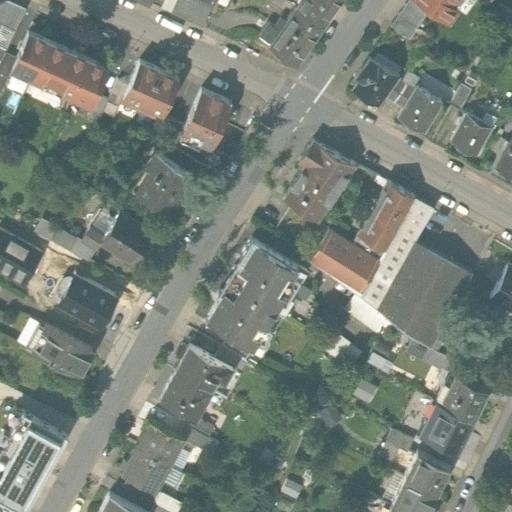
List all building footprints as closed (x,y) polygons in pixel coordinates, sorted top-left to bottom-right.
[(8,0),(0,0),(0,1),(0,24),(13,31),(24,7),(8,0)] [(162,0),(159,7),(170,12),(175,0),(162,0)] [(175,0),(170,12),(202,26),(214,0),(175,0)] [(321,24),(334,7),(324,0),(297,0),(294,5),(321,24)] [(424,14),(424,2),(419,0),(406,0),(389,25),(408,38),(424,14)] [(462,12),(471,0),(419,0),(424,2),(443,17),(452,4),(462,12)] [(294,5),(277,28),(267,43),(295,62),(321,24),(294,5)] [(257,36),(267,43),(277,28),(267,22),(257,36)] [(0,58),(4,50),(13,31),(0,24),(0,58)] [(8,72),(28,81),(48,37),(35,31),(34,33),(27,30),(15,55),(7,72),(8,72)] [(28,81),(69,100),(89,56),(48,37),(28,81)] [(15,55),(4,50),(0,58),(0,89),(8,72),(7,72),(15,55)] [(352,85),(378,102),(383,93),(396,75),(402,65),(377,51),(373,57),(365,59),(354,74),(358,76),(352,85)] [(103,62),(89,56),(69,100),(88,109),(89,109),(97,93),(108,67),(102,64),(103,62)] [(119,101),(139,110),(158,68),(138,59),(127,83),(119,101)] [(178,78),(158,68),(139,110),(154,117),(156,112),(161,114),(178,78)] [(401,78),(396,75),(383,93),(403,106),(414,87),(416,84),(419,78),(405,70),(401,78)] [(462,82),(471,87),(478,75),(469,70),(462,82)] [(116,78),(107,97),(101,111),(112,116),(119,101),(127,83),(116,78)] [(470,88),(460,82),(448,103),(459,109),(470,88)] [(424,129),(441,98),(416,84),(414,87),(403,106),(398,115),(424,129)] [(183,124),(178,135),(197,144),(198,142),(210,147),(231,102),(200,87),(183,124)] [(107,97),(97,93),(89,109),(88,109),(86,114),(97,119),(101,111),(107,97)] [(464,110),(448,138),(475,153),(495,116),(486,110),(481,120),(464,110)] [(174,144),(178,135),(183,124),(172,119),(163,139),(174,144)] [(23,125),(13,120),(7,132),(17,137),(23,125)] [(511,135),(496,165),(511,173),(511,135)] [(305,163),(283,197),(316,218),(353,163),(312,138),(298,159),(305,163)] [(145,166),(131,188),(165,211),(190,174),(155,150),(144,166),(145,166)] [(350,243),(377,261),(414,194),(386,179),(350,243)] [(433,205),(414,194),(377,261),(358,294),(388,314),(412,332),(429,344),(471,270),(415,238),(433,205)] [(99,240),(132,261),(133,260),(135,261),(143,249),(141,248),(152,231),(118,210),(102,234),(89,225),(81,237),(95,247),(99,240)] [(33,229),(48,235),(53,223),(38,217),(33,229)] [(56,226),(50,238),(87,259),(95,247),(81,237),(77,235),(76,237),(56,226)] [(0,268),(23,282),(41,251),(0,228),(0,268)] [(354,291),(358,294),(377,261),(350,243),(328,228),(307,257),(354,291)] [(266,324),(286,291),(289,293),(299,277),(292,273),(297,264),(257,240),(257,239),(251,235),(217,291),(220,293),(204,319),(227,333),(251,348),(256,340),(261,343),(271,327),(266,324)] [(511,263),(504,260),(488,295),(511,305),(511,263)] [(115,293),(73,270),(56,301),(102,325),(111,309),(108,307),(115,293)] [(375,330),(388,314),(358,294),(354,291),(342,306),(375,330)] [(14,339),(77,372),(91,347),(28,313),(14,339)] [(317,342),(349,366),(361,349),(329,325),(317,342)] [(454,371),(459,360),(435,349),(429,344),(412,332),(405,347),(454,371)] [(244,359),(251,348),(227,333),(214,354),(233,364),(238,354),(244,359)] [(392,344),(377,337),(371,348),(387,355),(392,344)] [(190,341),(176,368),(210,387),(216,374),(225,379),(233,364),(214,354),(190,341)] [(204,397),(210,387),(176,368),(160,398),(189,414),(196,417),(197,416),(206,399),(204,397)] [(446,389),(440,385),(434,397),(473,416),(487,387),(454,371),(446,389)] [(376,386),(360,377),(351,393),(367,401),(376,386)] [(457,447),(473,416),(434,397),(419,428),(457,447)] [(333,403),(317,412),(325,427),(341,419),(333,403)] [(0,491),(25,505),(66,431),(22,407),(0,445),(0,491)] [(189,414),(178,433),(184,435),(183,437),(200,446),(213,423),(197,416),(196,417),(189,414)] [(148,417),(134,443),(169,462),(183,437),(184,435),(178,433),(148,417)] [(412,437),(389,426),(376,454),(391,461),(398,446),(406,449),(412,437)] [(155,488),(169,462),(134,443),(120,470),(127,474),(155,489),(155,488)] [(403,472),(411,451),(398,447),(391,468),(403,472)] [(417,447),(403,474),(436,490),(449,463),(417,447)] [(154,502),(160,491),(155,488),(155,489),(127,474),(121,484),(154,502)] [(411,511),(424,511),(436,490),(403,474),(390,501),(411,511)] [(301,486),(286,478),(279,492),(293,500),(301,486)] [(0,491),(0,511),(20,511),(25,505),(0,491)] [(147,511),(109,491),(96,511),(147,511)] [(154,502),(148,511),(175,511),(181,502),(160,491),(154,502)] [(511,511),(511,503),(511,502),(507,500),(502,511),(501,511),(511,511)] [(411,511),(390,501),(384,511),(411,511)]
